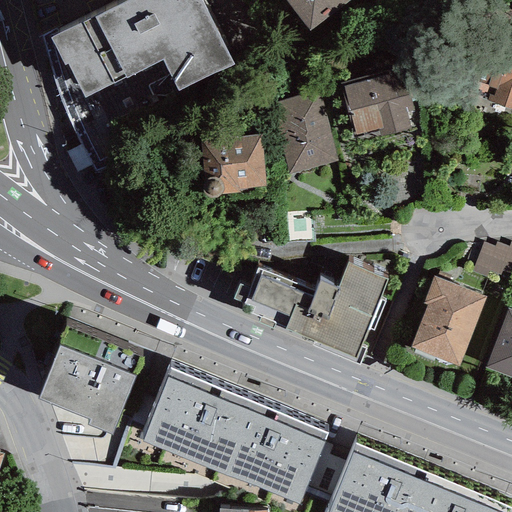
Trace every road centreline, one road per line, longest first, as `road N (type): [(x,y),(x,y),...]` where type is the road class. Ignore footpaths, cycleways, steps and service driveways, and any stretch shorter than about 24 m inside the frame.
road 1 (primary): [(511,449),(95,270)]
road 2 (secondary): [(95,270),(39,150),(0,7)]
road 3 (residential): [(55,511),(23,412),(0,378)]
